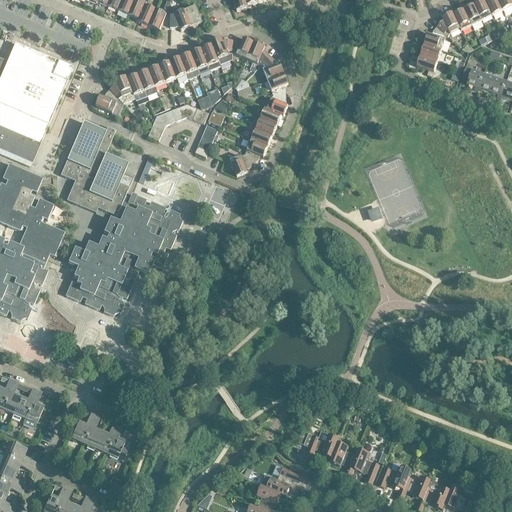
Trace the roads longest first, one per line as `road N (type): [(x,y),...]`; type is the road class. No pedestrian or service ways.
road 1 (residential): [(233,183),(75,109),(108,29)]
road 2 (residential): [(233,183),(266,172),(297,99),(275,46),(239,26)]
road 3 (residential): [(108,29),(168,52),(224,30)]
